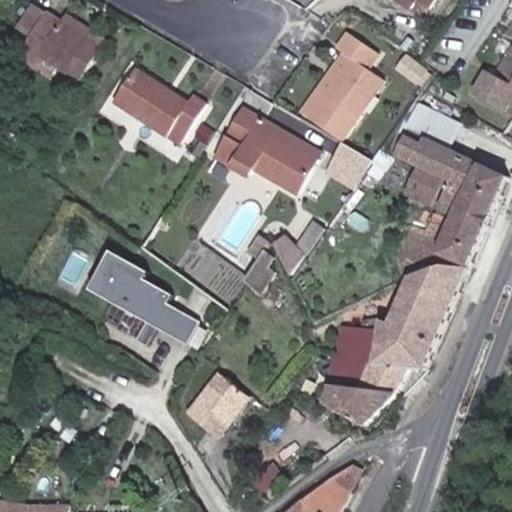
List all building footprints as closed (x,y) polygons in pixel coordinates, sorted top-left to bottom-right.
[(80,80),(100,46),(35,3),(19,28),(31,36),(25,45),(57,66),(80,80)] [(431,36),(422,29),(411,43),(420,50),(431,36)] [(325,96),(317,90),(301,113),(341,139),(383,79),(367,68),(377,53),(348,32),(338,47),(343,52),(352,58),(325,96)] [(25,45),(17,57),(50,78),(57,66),(25,45)] [(343,52),(317,90),(325,96),(352,58),(343,52)] [(419,83),(427,71),(412,60),(403,71),(419,83)] [(120,97),(186,138),(211,98),(195,88),(190,97),(140,64),(120,97)] [(506,115),(510,106),(504,104),(511,84),(511,78),(484,67),(470,99),(506,115)] [(108,98),(102,108),(150,138),(156,129),(108,98)] [(241,109),(225,133),(240,143),(256,118),(241,109)] [(424,144),(428,146),(436,126),(408,115),(392,138),(421,149),(424,144)] [(225,133),(215,148),(232,158),(229,163),(244,172),(249,165),(292,192),(311,163),(266,134),(271,127),(256,118),(240,143),(225,133)] [(266,134),(311,163),(316,155),(271,127),(266,134)] [(448,266),(472,272),(511,180),(428,146),(424,144),(421,149),(392,138),(376,160),(374,163),(389,169),(394,161),(407,166),(426,174),(461,188),(442,233),(429,227),(415,261),(411,260),(412,271),(405,274),(407,280),(412,277),(419,274),(448,266)] [(374,163),(376,160),(347,143),(333,162),(361,182),(374,163)] [(232,158),(215,148),(212,152),(229,163),(232,158)] [(416,199),(426,174),(407,166),(397,190),(416,199)] [(292,256),(298,270),(321,237),(311,230),(292,256)] [(273,245),(292,280),(298,270),(292,256),(284,240),(273,245)] [(98,297),(119,259),(114,256),(92,294),(98,297)] [(263,257),(242,291),(257,300),(278,267),(263,257)] [(174,299),(147,283),(151,276),(119,259),(98,297),(148,325),(138,343),(148,349),(159,331),(168,336),(180,314),(170,307),(174,299)] [(413,372),(429,373),(472,272),(448,266),(419,274),(412,277),(391,327),(382,323),(380,329),(366,324),(362,333),(386,341),(374,366),(413,372)] [(189,348),(202,326),(180,314),(168,336),(189,348)] [(347,326),(340,335),(348,339),(352,329),(347,326)] [(362,333),(339,388),(364,392),(374,366),(386,341),(362,333)] [(364,392),(401,397),(413,372),(374,366),(364,392)] [(234,442),(263,398),(232,377),(203,421),(234,442)] [(369,428),(401,397),(364,392),(339,388),(331,408),(369,428)] [(330,511),(356,511),(357,511),(379,470),(371,466),(323,503),(332,509),(330,511)] [(0,511),(31,511),(31,501),(6,490),(0,505),(0,511)] [(86,511),(86,504),(59,505),(42,506),(31,501),(31,511),(86,511)] [(311,511),(330,511),(332,509),(323,503),(311,511)]
